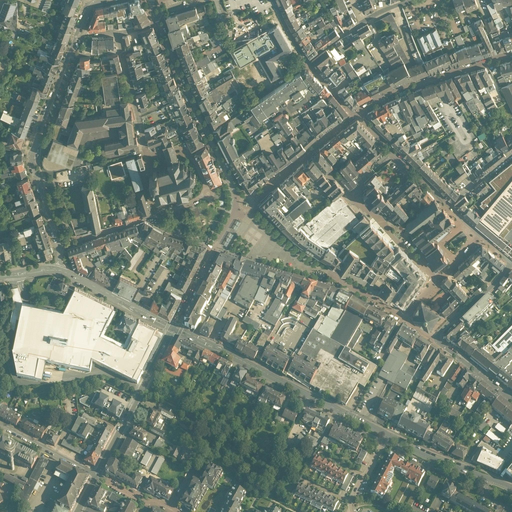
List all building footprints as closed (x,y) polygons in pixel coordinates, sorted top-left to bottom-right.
[(45,0),(42,10),(47,12),(51,0),(45,0)] [(78,4),(66,0),(62,0),(61,2),(62,3),(61,6),(61,8),(64,9),(74,13),(76,8),(78,4)] [(139,0),(133,0),(128,1),(130,7),(131,12),(129,12),(129,15),(129,16),(133,15),(134,15),(133,11),(144,10),(139,0)] [(276,0),(281,9),(281,8),(289,5),(288,5),(286,0),(276,0)] [(347,7),(343,0),(335,0),(337,4),(340,10),(347,7)] [(368,0),(366,1),(367,2),(363,4),(363,3),(362,3),(364,9),(366,13),(370,11),(370,12),(374,10),(373,9),(374,9),(372,5),(373,5),(370,0),(368,0)] [(453,0),(457,10),(460,8),(461,9),(466,7),(462,0),(453,0)] [(462,0),(466,7),(467,10),(478,6),(479,8),(475,0),(462,0)] [(500,0),(492,0),(497,8),(498,7),(499,9),(504,6),(500,0)] [(511,0),(500,0),(504,6),(508,13),(511,12),(511,11),(511,0)] [(128,1),(118,4),(119,10),(116,10),(117,14),(117,15),(120,14),(123,13),(126,13),(125,9),(129,8),(128,7),(130,7),(128,1)] [(498,16),(491,1),(487,4),(492,15),(494,18),(498,16)] [(3,18),(0,16),(0,23),(16,30),(17,23),(17,16),(17,2),(11,2),(11,15),(11,18),(10,21),(3,18)] [(118,4),(111,5),(113,15),(114,15),(117,14),(116,10),(119,10),(118,4)] [(204,4),(196,7),(199,16),(200,19),(202,18),(203,18),(202,15),(206,13),(204,4)] [(289,5),(281,8),(281,9),(282,12),(291,8),(292,8),(291,4),(288,5),(289,5)] [(111,5),(103,7),(104,15),(108,14),(109,18),(113,17),(113,15),(111,5)] [(342,22),(338,13),(334,5),(331,8),(334,13),(335,13),(336,15),(335,15),(337,20),(339,24),(342,22)] [(103,7),(96,9),(93,15),(96,16),(97,14),(101,16),(104,15),(103,7)] [(196,7),(167,16),(171,29),(178,26),(180,25),(179,22),(199,16),(196,7)] [(282,12),(284,17),(293,13),(291,8),(282,12)] [(74,13),(64,9),(63,13),(65,14),(64,17),(61,16),(60,18),(63,19),(74,23),(76,18),(78,14),(74,13)] [(144,10),(133,11),(134,15),(133,15),(135,27),(150,22),(144,10)] [(11,15),(5,12),(3,18),(10,21),(11,18),(11,15)] [(293,13),(284,17),(287,22),(296,18),(293,13)] [(392,13),(374,23),(377,28),(389,22),(393,29),(395,28),(396,30),(399,28),(392,13)] [(494,18),(492,15),(492,16),(491,15),(487,17),(487,18),(486,18),(484,18),(484,19),(489,33),(493,41),(502,37),(500,32),(498,27),(494,18)] [(319,28),(322,26),(326,24),(324,21),(321,16),(309,23),(311,26),(318,22),(320,27),(318,28),(319,28)] [(351,16),(345,21),(349,28),(355,23),(352,19),(351,16)] [(498,16),(494,18),(498,27),(503,24),(498,16)] [(296,18),(287,22),(292,31),(300,27),(297,20),(296,18)] [(74,23),(63,19),(61,24),(56,21),(56,22),(51,20),(50,23),(56,26),(71,32),(74,23)] [(474,22),(467,25),(467,24),(463,26),(465,31),(469,30),(472,36),(475,34),(479,33),(481,36),(485,45),(489,54),(495,53),(497,52),(496,48),(493,49),(492,46),(486,34),(487,34),(485,30),(484,30),(482,25),(484,24),(481,19),(474,22)] [(94,22),(91,22),(88,29),(89,31),(99,30),(98,22),(94,22)] [(180,25),(178,26),(171,29),(168,29),(173,44),(176,43),(191,37),(187,26),(186,23),(180,25)] [(367,24),(357,30),(358,32),(361,37),(367,34),(366,33),(371,30),(368,26),(367,24)] [(71,32),(56,26),(55,29),(56,32),(59,33),(57,37),(58,38),(67,41),(71,32)] [(273,28),(268,31),(272,37),(276,45),(265,52),(265,51),(265,52),(259,55),(258,55),(259,55),(272,78),(281,73),(273,59),(290,49),(291,48),(277,26),(273,28)] [(300,27),(292,31),(294,34),(304,29),(302,26),(300,27)] [(304,29),(294,34),(297,40),(307,34),(306,32),(309,30),(309,29),(312,28),(311,26),(308,28),(306,28),(304,29)] [(153,27),(141,31),(146,42),(157,38),(158,38),(153,27)] [(335,29),(327,35),(328,36),(332,41),(339,36),(335,29)] [(419,36),(417,37),(427,60),(424,61),(429,72),(437,69),(436,68),(445,65),(446,66),(445,66),(446,66),(449,65),(452,63),(447,51),(446,50),(449,48),(448,46),(453,44),(451,39),(447,41),(447,40),(446,40),(443,40),(443,42),(442,43),(436,29),(419,36)] [(241,66),(259,55),(258,55),(259,55),(265,52),(265,51),(265,52),(276,45),(272,37),(268,31),(267,30),(241,45),(232,50),(241,66)] [(508,30),(500,32),(502,37),(507,49),(511,47),(511,39),(511,40),(510,36),(509,33),(508,30)] [(206,31),(202,33),(203,33),(199,34),(201,38),(203,42),(210,38),(209,38),(206,31)] [(358,32),(352,35),(351,33),(349,35),(350,37),(353,40),(355,43),(357,47),(358,47),(357,46),(364,42),(361,37),(358,32)] [(220,33),(209,38),(210,38),(213,46),(224,41),(220,33)] [(394,33),(382,39),(386,46),(392,43),(392,44),(398,41),(397,40),(398,39),(397,37),(396,37),(394,33)] [(307,34),(297,40),(301,46),(309,40),(307,36),(308,36),(307,34)] [(315,34),(311,37),(312,37),(309,40),(312,45),(315,43),(319,39),(316,34),(315,34)] [(327,34),(322,38),(319,39),(315,43),(317,46),(320,44),(321,45),(321,46),(321,47),(324,47),(327,45),(325,44),(327,42),(330,43),(332,41),(328,36),(327,35),(327,34)] [(460,48),(456,50),(455,50),(455,51),(460,62),(471,59),(466,47),(463,40),(460,34),(455,37),(460,48)] [(407,38),(406,38),(412,52),(417,50),(412,36),(407,38)] [(105,37),(98,38),(98,47),(101,47),(104,47),(105,48),(104,48),(104,53),(103,53),(103,56),(107,56),(106,47),(105,37)] [(114,37),(105,37),(106,47),(114,46),(115,46),(115,42),(114,42),(114,37)] [(191,37),(176,43),(179,53),(190,49),(190,48),(193,47),(192,43),(189,45),(188,43),(194,41),(193,37),(191,37)] [(353,40),(350,37),(348,38),(351,41),(344,46),(346,49),(355,43),(353,40)] [(502,37),(493,41),(496,48),(497,52),(507,49),(502,37)] [(67,41),(58,38),(57,42),(55,42),(54,45),(64,49),(67,41)] [(392,43),(386,46),(382,39),(382,38),(378,40),(380,44),(379,44),(382,49),(384,51),(393,46),(392,44),(392,43)] [(309,40),(301,46),(304,51),(312,45),(309,40)] [(411,65),(398,41),(392,44),(393,46),(398,56),(399,55),(406,67),(411,65)] [(482,41),(478,43),(480,47),(483,56),(489,54),(485,45),(484,45),(482,41)] [(144,42),(134,45),(135,49),(132,50),(133,52),(133,51),(141,50),(141,49),(143,49),(142,47),(145,46),(144,42)] [(145,46),(147,50),(161,47),(159,42),(145,46)] [(54,45),(48,43),(46,46),(50,48),(48,52),(52,53),(61,57),(64,49),(54,45)] [(304,51),(310,58),(317,53),(318,52),(316,50),(321,47),(321,46),(321,45),(320,44),(317,46),(315,48),(312,45),(304,51)] [(453,44),(448,46),(449,48),(446,50),(447,51),(452,63),(453,65),(453,64),(459,62),(460,62),(455,51),(455,50),(456,50),(453,44)] [(466,47),(471,59),(476,58),(483,56),(480,47),(479,47),(478,44),(466,47)] [(398,56),(393,46),(384,51),(394,68),(389,71),(397,83),(398,83),(404,79),(405,81),(412,77),(408,70),(407,68),(406,67),(399,55),(398,56)] [(190,49),(179,53),(183,64),(194,59),(196,58),(194,54),(196,53),(195,50),(191,51),(190,49)] [(321,53),(311,61),(318,69),(320,71),(325,67),(323,65),(328,61),(331,64),(336,60),(332,54),(331,55),(327,49),(321,53)] [(133,52),(126,54),(128,60),(134,58),(135,58),(134,55),(141,53),(142,53),(141,53),(141,50),(133,51),(133,52)] [(157,52),(148,54),(147,54),(146,51),(142,53),(144,58),(149,56),(150,59),(153,58),(153,60),(159,58),(165,56),(162,50),(157,52)] [(423,61),(417,50),(412,52),(412,53),(417,62),(417,61),(418,64),(421,63),(424,68),(426,73),(429,72),(424,61),(423,61)] [(61,57),(52,53),(51,56),(46,54),(44,54),(41,53),(40,55),(46,58),(59,62),(61,57)] [(113,55),(107,55),(110,63),(111,63),(120,62),(118,54),(113,55)] [(207,55),(195,62),(198,68),(202,66),(210,61),(207,55)] [(90,56),(80,57),(80,62),(79,62),(78,63),(77,65),(89,64),(89,65),(102,64),(101,60),(90,61),(90,56)] [(159,58),(153,60),(152,60),(155,69),(156,69),(169,65),(165,56),(159,58)] [(59,62),(46,58),(45,61),(42,60),(41,61),(40,63),(40,64),(42,64),(43,65),(42,67),(46,69),(46,68),(55,72),(59,62)] [(183,64),(184,65),(187,73),(198,68),(195,62),(194,60),(194,59),(183,64)] [(214,59),(210,61),(215,69),(219,66),(216,62),(214,59)] [(354,69),(348,60),(346,62),(343,64),(349,72),(353,69),(354,69)] [(210,61),(202,66),(198,68),(199,71),(203,69),(208,66),(211,71),(215,69),(210,61)] [(511,66),(510,61),(498,64),(504,76),(507,84),(511,81),(511,66)] [(120,62),(111,63),(112,66),(111,67),(112,71),(122,70),(120,62)] [(135,64),(129,66),(132,77),(141,75),(143,73),(141,63),(137,64),(135,64)] [(414,65),(407,68),(408,70),(412,77),(413,78),(420,75),(426,73),(424,68),(421,63),(418,64),(414,65)] [(77,65),(77,68),(76,68),(76,69),(76,70),(75,70),(75,71),(74,72),(74,73),(83,72),(83,73),(90,72),(89,69),(90,68),(90,67),(89,67),(89,65),(89,64),(77,65)] [(169,65),(156,69),(155,69),(149,71),(151,76),(153,75),(170,69),(169,65)] [(325,67),(320,71),(324,76),(332,71),(333,70),(337,68),(335,65),(330,68),(327,65),(325,67)] [(198,68),(187,73),(190,82),(205,74),(206,74),(211,71),(208,66),(203,69),(199,71),(198,68)] [(55,72),(46,68),(46,69),(44,72),(43,71),(44,70),(35,67),(33,70),(53,77),(55,72)] [(337,68),(333,70),(332,71),(324,76),(332,85),(345,75),(339,67),(337,68)] [(380,72),(373,75),(370,70),(371,70),(369,67),(366,69),(358,74),(359,76),(364,83),(373,96),(393,85),(389,80),(385,74),(383,71),(381,73),(380,72)] [(397,83),(389,71),(388,68),(383,71),(385,74),(389,80),(393,85),(397,83)] [(490,76),(485,68),(477,71),(485,85),(486,89),(491,86),(490,84),(491,83),(491,82),(492,82),(490,76)] [(145,78),(140,80),(133,81),(134,85),(140,84),(141,84),(141,86),(143,86),(143,87),(145,86),(146,86),(150,84),(150,83),(150,82),(152,82),(153,83),(158,81),(173,75),(170,69),(153,75),(153,76),(150,77),(150,76),(145,78)] [(204,83),(193,89),(196,95),(206,89),(207,89),(211,87),(211,88),(216,86),(218,88),(230,81),(230,80),(230,81),(232,79),(232,80),(235,78),(230,69),(226,72),(227,75),(210,85),(208,83),(204,85),(204,83)] [(349,72),(348,73),(353,80),(358,77),(353,69),(349,72)] [(53,77),(33,70),(32,74),(41,77),(41,76),(43,76),(41,80),(50,83),(53,77)] [(314,77),(308,70),(304,70),(300,72),(296,75),(295,74),(293,76),(293,77),(289,80),(289,79),(288,79),(286,81),(285,82),(286,82),(251,106),(251,107),(242,113),(246,121),(250,118),(255,126),(262,122),(260,119),(263,117),(262,116),(267,113),(271,111),(272,112),(275,110),(274,109),(278,106),(277,105),(281,102),(283,104),(284,104),(287,102),(287,101),(286,99),(293,94),(296,99),(304,93),(304,92),(306,90),(304,87),(308,84),(306,83),(307,82),(316,92),(320,89),(323,86),(314,77)] [(149,71),(145,73),(143,73),(141,75),(132,77),(133,81),(140,80),(145,78),(150,76),(151,76),(149,71)] [(484,85),(477,71),(471,72),(473,77),(474,79),(478,88),(484,85)] [(83,72),(74,73),(73,75),(72,78),(71,82),(80,86),(84,75),(82,75),(83,73),(83,72)] [(470,78),(468,73),(461,75),(467,87),(469,90),(470,89),(471,90),(472,90),(473,90),(475,92),(477,91),(471,80),(470,78)] [(117,74),(102,76),(102,79),(97,80),(102,115),(107,115),(106,109),(121,107),(121,101),(117,74)] [(205,74),(190,82),(193,89),(204,83),(203,82),(207,80),(205,74)] [(173,75),(158,81),(162,91),(164,90),(177,84),(173,75)] [(467,87),(461,75),(454,77),(461,89),(467,87)] [(353,80),(349,83),(350,85),(350,84),(352,87),(352,88),(360,83),(361,85),(364,83),(359,76),(358,77),(353,80)] [(504,76),(498,79),(501,87),(507,84),(504,76)] [(41,80),(35,77),(34,81),(40,83),(39,86),(47,90),(50,83),(41,80)] [(458,90),(452,78),(445,80),(453,96),(455,99),(455,98),(461,95),(458,90)] [(445,80),(442,81),(440,81),(439,81),(439,82),(436,83),(434,84),(438,94),(441,93),(444,92),(447,98),(447,99),(453,96),(445,80)] [(218,88),(217,89),(222,97),(231,92),(233,96),(238,93),(230,81),(218,88)] [(511,81),(507,84),(501,87),(511,110),(511,81)] [(80,86),(71,82),(69,85),(69,86),(68,86),(68,87),(68,88),(67,92),(76,95),(80,86)] [(373,96),(364,83),(361,85),(361,86),(362,89),(354,94),(355,96),(359,103),(373,96)] [(177,84),(164,90),(167,95),(179,90),(179,89),(177,84)] [(434,84),(421,89),(426,99),(438,94),(434,84)] [(484,85),(478,88),(481,95),(485,93),(488,91),(485,85),(484,85)] [(47,90),(39,86),(38,86),(37,88),(33,87),(31,87),(31,89),(32,89),(29,95),(39,99),(40,95),(42,96),(42,94),(44,95),(45,95),(46,94),(47,90)] [(330,92),(324,86),(323,86),(320,89),(325,96),(326,96),(325,96),(330,92)] [(344,87),(338,92),(341,95),(346,92),(347,91),(345,88),(344,87)] [(467,87),(461,89),(463,93),(464,92),(468,99),(465,100),(469,106),(473,113),(480,109),(476,102),(473,96),(472,97),(469,91),(469,90),(467,87)] [(206,89),(196,95),(198,100),(207,95),(209,94),(206,89)] [(231,92),(222,97),(217,89),(213,91),(210,93),(216,102),(218,101),(221,99),(221,100),(223,102),(226,100),(227,100),(227,99),(233,96),(231,92)] [(426,99),(421,89),(413,92),(415,97),(418,96),(421,101),(423,106),(424,106),(432,118),(436,116),(434,112),(430,105),(429,104),(426,99)] [(475,92),(473,90),(472,90),(471,90),(470,89),(469,90),(469,91),(472,97),(473,96),(476,102),(479,100),(475,92)] [(179,90),(167,95),(163,97),(165,102),(176,97),(181,95),(179,90)] [(233,96),(227,100),(229,102),(244,93),(242,90),(238,93),(233,96)] [(76,95),(67,92),(66,95),(64,100),(63,103),(73,103),(76,95)] [(145,92),(136,95),(139,106),(145,104),(148,102),(147,97),(145,92)] [(426,114),(423,108),(422,108),(420,105),(415,97),(413,92),(406,94),(408,99),(409,98),(414,108),(417,113),(418,112),(419,113),(415,115),(417,118),(420,125),(424,123),(423,121),(428,118),(426,114)] [(39,99),(29,95),(27,99),(26,98),(26,97),(25,97),(19,93),(17,96),(23,100),(26,102),(36,106),(39,99)] [(207,95),(198,100),(203,109),(207,107),(208,106),(215,102),(216,102),(210,93),(209,94),(207,95)] [(350,94),(344,99),(351,107),(359,103),(355,96),(354,97),(350,94)] [(411,107),(407,99),(408,99),(406,94),(400,97),(406,109),(408,114),(411,119),(413,124),(416,123),(414,120),(413,116),(411,113),(413,112),(411,107)] [(441,100),(438,94),(426,99),(429,104),(430,105),(441,100)] [(181,95),(176,97),(177,99),(177,100),(174,102),(175,106),(185,101),(183,97),(183,98),(182,96),(181,95)] [(335,106),(339,103),(332,95),(328,98),(331,101),(335,106)] [(453,96),(447,99),(449,105),(457,102),(455,98),(455,99),(453,96)] [(491,96),(484,101),(491,114),(494,112),(492,109),(497,107),(491,96)] [(400,97),(395,99),(400,108),(401,111),(403,111),(404,112),(405,115),(404,115),(407,121),(409,120),(410,121),(409,120),(411,119),(408,114),(406,109),(400,97)] [(400,108),(395,99),(388,102),(393,111),(397,109),(400,108)] [(479,100),(476,102),(480,109),(484,107),(480,99),(479,100)] [(121,107),(106,109),(107,115),(109,124),(112,124),(113,123),(116,123),(118,122),(118,123),(120,122),(121,122),(122,123),(122,128),(120,128),(121,135),(123,134),(124,139),(123,140),(121,140),(123,150),(124,149),(123,147),(138,144),(136,137),(135,137),(133,120),(132,111),(130,112),(128,100),(121,101),(121,107)] [(465,100),(458,104),(462,110),(469,106),(465,100)] [(174,106),(178,115),(188,110),(185,101),(175,106),(174,106)] [(36,106),(26,102),(24,108),(13,104),(9,113),(3,111),(1,117),(11,121),(8,128),(11,129),(10,129),(26,135),(25,135),(33,114),(35,110),(36,106)] [(174,106),(172,102),(166,105),(167,106),(168,109),(172,118),(173,117),(178,115),(174,106)] [(208,106),(207,107),(203,109),(205,114),(215,107),(217,106),(215,102),(208,106)] [(324,108),(322,109),(321,107),(320,105),(318,102),(312,106),(319,116),(316,118),(317,118),(318,119),(326,130),(335,123),(324,108)] [(331,109),(327,105),(328,104),(325,102),(320,105),(321,107),(322,109),(324,108),(335,123),(339,120),(333,112),(331,109)] [(335,106),(331,102),(328,104),(327,105),(331,109),(333,112),(339,120),(342,118),(339,113),(340,113),(335,106)] [(388,102),(387,102),(383,105),(388,114),(390,117),(390,116),(393,122),(392,122),(393,124),(398,121),(397,119),(396,117),(394,114),(393,111),(388,102)] [(73,103),(63,103),(60,109),(59,114),(64,115),(69,114),(72,108),(74,103),(73,103)] [(226,107),(222,103),(220,104),(217,106),(215,107),(218,113),(223,110),(226,107)] [(339,103),(335,106),(340,113),(339,113),(342,118),(348,114),(339,103)] [(388,114),(383,105),(380,107),(380,106),(379,107),(377,108),(376,108),(376,109),(373,110),(380,120),(381,120),(386,117),(387,118),(390,117),(388,114)] [(215,107),(205,114),(208,120),(218,113),(215,107)] [(310,108),(306,110),(308,113),(314,122),(318,119),(317,118),(316,118),(310,108)] [(397,109),(393,111),(394,114),(396,117),(397,119),(401,117),(397,109)] [(188,110),(178,115),(182,125),(193,120),(188,110)] [(218,113),(208,120),(212,127),(217,124),(226,119),(223,114),(225,114),(223,110),(218,113)] [(380,120),(373,110),(368,113),(368,115),(374,121),(375,120),(383,128),(385,126),(383,124),(382,124),(379,120),(380,120)] [(241,113),(222,125),(213,130),(217,138),(231,130),(240,124),(246,121),(242,113),(241,113)] [(282,113),(274,119),(284,134),(286,132),(290,129),(293,128),(288,122),(286,118),(288,115),(286,113),(284,115),(282,113)] [(318,119),(314,122),(308,113),(303,116),(318,136),(326,130),(318,119)] [(69,114),(64,115),(59,114),(56,121),(56,122),(66,125),(66,124),(69,115),(69,114)] [(102,115),(76,119),(73,127),(70,135),(69,138),(68,140),(68,141),(76,144),(78,144),(83,128),(109,125),(109,124),(107,115),(102,115)] [(182,125),(178,115),(173,117),(175,121),(166,126),(169,132),(174,130),(175,129),(180,126),(182,125)] [(298,115),(288,122),(293,128),(295,126),(295,127),(299,124),(303,121),(298,115)] [(432,118),(429,120),(430,121),(432,124),(439,120),(436,116),(432,118)] [(420,125),(417,118),(414,120),(416,123),(413,124),(414,125),(417,132),(422,129),(420,125)] [(354,121),(349,125),(357,133),(362,140),(363,140),(362,142),(364,144),(366,143),(368,145),(372,141),(375,138),(370,133),(365,128),(357,119),(354,121)] [(182,125),(180,126),(175,129),(177,134),(181,132),(195,125),(193,120),(182,125)] [(383,128),(375,120),(374,121),(372,124),(374,126),(379,131),(387,139),(388,140),(393,136),(389,132),(390,131),(386,127),(385,126),(383,128)] [(393,124),(395,127),(397,130),(401,127),(398,121),(393,124)] [(66,125),(56,122),(51,137),(54,137),(58,139),(61,132),(70,135),(73,127),(66,125)] [(388,126),(386,127),(390,131),(395,127),(393,124),(392,122),(390,124),(388,126)] [(408,123),(402,127),(403,130),(404,133),(410,129),(411,128),(410,127),(408,123)] [(195,125),(181,132),(185,140),(187,139),(199,133),(195,125)] [(300,129),(310,143),(315,139),(306,125),(300,129)] [(349,125),(343,130),(349,137),(351,139),(353,136),(359,143),(362,140),(357,133),(349,125)] [(154,126),(145,130),(146,135),(153,132),(156,131),(156,130),(154,126)] [(158,129),(156,130),(156,131),(153,132),(156,138),(157,137),(165,134),(169,132),(166,126),(165,126),(161,128),(158,129)] [(310,143),(300,129),(299,130),(298,130),(295,127),(295,126),(293,128),(297,134),(296,135),(299,139),(305,148),(310,143)] [(267,128),(260,133),(259,133),(261,137),(269,132),(267,128)] [(26,135),(10,129),(9,134),(10,134),(7,142),(16,145),(17,145),(21,146),(23,142),(24,142),(25,140),(25,139),(24,139),(26,135)] [(231,130),(217,138),(228,160),(237,154),(228,135),(232,132),(231,130)] [(343,130),(337,135),(341,140),(343,142),(345,140),(349,137),(343,130)] [(276,133),(271,136),(275,141),(278,148),(283,145),(282,144),(283,143),(283,142),(279,137),(282,135),(279,131),(276,133)] [(185,140),(181,132),(177,134),(172,137),(173,139),(176,144),(185,140)] [(261,137),(257,140),(258,142),(258,141),(260,145),(261,149),(263,151),(268,159),(269,161),(270,162),(272,160),(268,154),(272,151),(268,145),(275,141),(271,136),(269,133),(269,132),(261,137)] [(199,133),(187,139),(192,149),(204,143),(199,133)] [(165,134),(157,137),(156,138),(148,141),(149,147),(161,142),(167,139),(165,134)] [(395,139),(390,142),(394,145),(405,138),(403,134),(400,135),(395,139)] [(299,139),(298,140),(295,136),(294,135),(291,137),(291,138),(293,141),(297,147),(301,152),(305,148),(299,139)] [(341,140),(337,135),(330,140),(340,151),(344,148),(339,142),(341,140)] [(507,143),(502,135),(500,137),(507,149),(509,148),(506,143),(507,143)] [(58,139),(54,137),(47,155),(65,162),(66,162),(72,164),(75,155),(72,154),(76,144),(68,141),(67,142),(58,139)] [(507,149),(500,137),(496,139),(498,143),(503,151),(507,149)] [(405,138),(394,145),(396,148),(407,141),(405,138)] [(176,144),(173,139),(162,145),(164,150),(164,151),(174,147),(174,146),(173,145),(176,144)] [(295,149),(288,139),(283,142),(283,143),(282,144),(283,145),(292,159),(301,152),(297,147),(295,149)] [(330,140),(324,145),(335,156),(340,151),(330,140)] [(436,140),(417,151),(419,155),(433,147),(438,144),(436,140)] [(275,141),(268,145),(272,151),(273,152),(276,150),(281,158),(283,157),(278,149),(278,148),(275,141)] [(382,152),(372,141),(368,145),(366,147),(369,150),(365,153),(372,161),(373,160),(376,157),(376,158),(376,157),(378,156),(382,153),(382,152)] [(407,141),(396,148),(400,152),(411,145),(410,145),(408,141),(407,141),(408,141),(407,141)] [(411,145),(400,152),(406,157),(412,154),(411,152),(413,151),(421,147),(417,141),(414,143),(410,145),(411,145)] [(438,144),(433,147),(434,149),(437,153),(445,147),(441,141),(438,144)] [(503,151),(498,143),(494,145),(499,152),(496,155),(499,161),(505,156),(506,155),(503,151)] [(195,151),(198,157),(208,152),(205,145),(202,147),(195,151)] [(252,145),(238,154),(241,158),(244,156),(255,149),(252,145)] [(292,159),(283,145),(278,148),(278,149),(283,157),(283,158),(284,158),(287,163),(292,159)] [(324,145),(319,149),(321,151),(325,156),(324,156),(331,163),(337,158),(335,156),(324,145)] [(169,199),(168,198),(172,196),(173,198),(174,198),(173,196),(177,195),(178,199),(178,200),(179,199),(183,198),(188,196),(189,197),(190,196),(189,195),(188,192),(190,191),(191,192),(192,191),(191,191),(192,188),(193,188),(193,187),(192,187),(191,185),(193,184),(192,183),(191,184),(190,182),(193,181),(194,183),(195,182),(194,181),(195,178),(197,178),(197,177),(195,177),(194,174),(196,173),(195,172),(194,173),(191,172),(191,170),(190,170),(190,172),(188,173),(187,171),(188,171),(188,170),(187,170),(186,168),(188,167),(187,166),(186,167),(184,165),(184,164),(183,163),(183,165),(180,166),(179,162),(180,161),(179,160),(179,161),(178,161),(174,147),(164,151),(168,163),(168,164),(168,163),(167,164),(168,165),(169,168),(166,169),(165,168),(164,169),(164,170),(161,171),(160,170),(159,170),(160,171),(157,172),(156,171),(153,172),(154,175),(149,176),(152,184),(157,201),(158,202),(159,202),(158,200),(162,199),(163,201),(164,200),(163,199),(164,199),(167,198),(168,199),(169,199)] [(433,147),(419,155),(419,156),(421,158),(434,149),(433,147)] [(263,151),(261,149),(259,148),(255,150),(258,154),(259,154),(261,158),(263,161),(266,159),(267,160),(268,159),(263,151)] [(281,158),(276,150),(273,152),(277,159),(282,166),(287,163),(284,158),(283,158),(283,157),(281,158)] [(18,151),(10,152),(11,163),(13,162),(23,161),(22,156),(23,156),(24,154),(23,152),(22,152),(18,152),(18,151)] [(273,152),(272,151),(268,154),(272,160),(270,162),(276,171),(282,166),(277,159),(273,152)] [(320,151),(313,157),(322,168),(325,171),(332,165),(331,163),(324,156),(320,151)] [(417,151),(412,154),(406,157),(410,161),(419,156),(419,155),(417,151)] [(469,151),(465,156),(473,161),(476,157),(469,151)] [(222,181),(208,152),(198,157),(211,186),(222,181)] [(372,161),(365,153),(354,163),(359,169),(361,171),(367,165),(372,161)] [(496,155),(493,157),(491,153),(490,153),(488,155),(491,159),(494,165),(499,161),(496,155)] [(65,162),(47,155),(45,154),(44,159),(43,161),(43,163),(44,164),(45,166),(46,167),(48,168),(50,169),(52,168),(60,167),(64,167),(66,162),(65,162)] [(237,154),(228,160),(233,168),(242,161),(244,160),(245,159),(245,158),(245,157),(244,156),(241,158),(238,154),(237,154)] [(127,162),(128,166),(128,167),(135,190),(143,187),(144,187),(136,164),(139,163),(141,168),(145,167),(141,155),(137,157),(138,159),(138,158),(138,159),(135,160),(135,159),(134,157),(126,159),(127,162)] [(491,159),(488,155),(485,157),(488,161),(486,163),(487,166),(489,169),(494,165),(491,159)] [(419,156),(410,161),(416,167),(423,162),(421,158),(419,156)] [(311,159),(309,161),(308,160),(303,164),(311,173),(319,182),(325,177),(319,170),(321,169),(322,168),(313,157),(311,159)] [(487,166),(486,163),(483,159),(481,157),(478,159),(480,161),(483,165),(481,167),(485,173),(489,169),(487,166)] [(354,163),(350,159),(340,168),(344,173),(349,178),(352,176),(359,169),(354,163)] [(243,161),(233,168),(235,171),(247,163),(244,160),(242,161),(243,161)] [(265,166),(263,167),(259,160),(258,161),(254,164),(258,170),(252,174),(254,178),(258,184),(269,176),(265,169),(266,169),(266,168),(265,166)] [(23,161),(13,162),(14,165),(12,165),(4,168),(5,171),(25,166),(23,161)] [(123,168),(128,166),(127,162),(122,164),(121,161),(109,165),(109,168),(107,169),(109,176),(112,175),(113,178),(125,174),(123,168)] [(270,162),(269,161),(266,163),(268,166),(266,168),(266,169),(265,169),(269,176),(276,171),(270,162)] [(511,161),(489,181),(495,189),(481,201),(482,202),(479,204),(486,210),(479,218),(487,224),(503,237),(510,229),(506,226),(511,218),(511,161)] [(423,162),(416,167),(427,178),(433,171),(423,162)] [(247,163),(235,171),(238,175),(250,167),(247,163)] [(481,167),(478,163),(473,167),(476,171),(480,177),(485,173),(481,167)] [(303,164),(293,172),(302,182),(307,178),(308,179),(309,178),(308,176),(311,173),(303,164)] [(250,167),(238,175),(241,182),(245,179),(248,177),(252,174),(258,170),(257,168),(255,169),(253,165),(252,165),(250,167)] [(395,181),(399,176),(386,165),(379,172),(386,178),(388,175),(395,181)] [(5,171),(1,172),(2,176),(14,173),(15,177),(18,176),(27,173),(25,166),(5,171)] [(472,173),(468,167),(466,168),(465,167),(464,168),(465,170),(468,174),(469,175),(472,173)] [(465,170),(457,177),(454,179),(457,183),(468,174),(465,170)] [(440,178),(433,171),(427,178),(434,184),(440,178)] [(480,177),(476,171),(470,176),(474,181),(480,177)] [(302,182),(293,172),(290,175),(299,185),(302,182)] [(319,182),(311,173),(308,176),(309,178),(310,179),(309,180),(311,182),(310,183),(314,187),(319,182)] [(349,189),(357,182),(353,177),(352,176),(349,178),(344,173),(342,175),(339,178),(349,189)] [(375,174),(366,182),(370,187),(368,189),(366,190),(368,192),(365,194),(368,197),(366,199),(370,203),(371,202),(375,207),(379,203),(386,211),(387,210),(388,209),(400,222),(403,219),(408,214),(396,201),(408,191),(408,190),(403,185),(401,183),(394,189),(385,198),(381,193),(381,194),(379,193),(376,189),(378,187),(377,186),(380,183),(382,181),(375,174)] [(454,174),(451,176),(448,179),(450,182),(454,179),(457,177),(454,174)] [(299,185),(290,175),(285,179),(292,187),(294,190),(295,190),(297,192),(297,191),(298,192),(299,193),(300,192),(301,192),(303,190),(299,186),(299,185)] [(28,177),(17,181),(19,186),(16,187),(17,192),(20,191),(32,187),(30,182),(28,177)] [(245,179),(251,189),(258,184),(254,178),(251,180),(248,177),(245,179)] [(322,186),(328,180),(325,177),(319,182),(322,186)] [(410,177),(405,182),(405,183),(403,185),(408,190),(408,191),(411,194),(419,187),(416,183),(413,179),(412,179),(410,177)] [(444,182),(440,178),(434,184),(440,190),(447,183),(445,181),(444,182)] [(251,189),(245,179),(241,182),(247,191),(251,189)] [(292,187),(285,180),(280,184),(289,195),(293,198),(298,194),(297,192),(295,190),(294,190),(292,187)] [(322,186),(326,189),(332,184),(328,180),(322,186)] [(488,186),(483,180),(479,184),(486,192),(488,191),(486,188),(488,186)] [(332,184),(326,189),(330,195),(340,186),(335,181),(332,184)] [(305,186),(302,182),(299,185),(299,186),(303,190),(306,193),(309,190),(305,186)] [(384,187),(380,183),(377,186),(378,187),(381,191),(379,193),(381,194),(381,193),(385,198),(394,189),(391,186),(390,187),(389,186),(388,187),(384,187)] [(447,183),(440,190),(444,194),(451,187),(453,189),(455,187),(452,183),(450,185),(447,183)] [(92,184),(82,187),(84,195),(82,196),(83,199),(84,199),(86,207),(96,205),(92,184)] [(479,184),(474,188),(478,194),(482,191),(484,194),(486,192),(479,184)] [(287,197),(278,186),(272,192),(280,199),(280,200),(283,202),(287,197)] [(340,186),(330,195),(327,197),(331,202),(340,195),(344,191),(340,186)] [(32,187),(20,191),(21,193),(23,193),(25,198),(23,198),(15,200),(16,204),(25,201),(35,197),(32,187)] [(411,194),(410,194),(416,200),(420,197),(419,197),(424,193),(419,187),(411,194)] [(451,187),(444,194),(451,201),(459,194),(453,189),(451,187)] [(152,213),(144,189),(136,192),(141,207),(139,208),(139,210),(141,217),(152,213)] [(427,191),(424,193),(420,197),(426,204),(433,197),(427,191)] [(264,199),(274,210),(278,207),(279,206),(276,204),(277,203),(278,203),(278,202),(280,200),(280,199),(272,192),(264,199)] [(304,196),(301,194),(296,197),(298,198),(301,202),(306,198),(304,196)] [(324,207),(302,226),(308,233),(307,234),(308,235),(307,235),(299,243),(319,257),(327,248),(328,247),(329,246),(330,244),(338,237),(352,225),(353,225),(359,219),(346,204),(347,204),(347,203),(340,195),(331,202),(324,207)] [(464,196),(454,204),(463,213),(470,207),(469,207),(468,208),(464,204),(468,201),(464,196)] [(35,197),(25,201),(27,205),(26,205),(24,204),(16,207),(17,210),(37,203),(37,202),(35,198),(35,197)] [(298,204),(301,202),(298,198),(292,202),(287,197),(283,202),(280,200),(278,202),(278,203),(277,203),(276,204),(279,206),(278,207),(281,210),(286,215),(289,212),(296,206),(298,204)] [(301,202),(298,204),(296,206),(289,212),(286,215),(281,210),(278,207),(274,210),(270,214),(282,227),(299,212),(308,205),(310,203),(306,198),(301,202)] [(274,210),(264,199),(259,204),(270,214),(274,210)] [(430,202),(426,205),(425,205),(425,206),(421,209),(420,209),(417,212),(418,214),(413,217),(418,223),(423,220),(423,221),(433,214),(437,211),(438,211),(437,210),(440,208),(441,207),(434,199),(431,201),(430,201),(430,202)] [(17,210),(15,211),(15,214),(18,213),(18,214),(19,214),(27,211),(27,210),(28,209),(30,213),(39,210),(39,209),(38,205),(37,203),(17,210)] [(132,207),(130,203),(125,205),(126,209),(129,221),(135,219),(132,207)] [(96,205),(86,207),(85,208),(85,210),(87,210),(88,210),(93,231),(101,229),(96,205)] [(139,210),(136,211),(135,206),(132,207),(135,219),(141,217),(139,210)] [(475,212),(470,207),(463,213),(474,223),(480,217),(477,214),(478,213),(476,211),(475,212)] [(437,211),(433,214),(434,216),(428,220),(432,224),(424,230),(431,240),(436,236),(439,239),(439,238),(441,236),(441,237),(443,234),(445,233),(447,232),(445,229),(454,222),(443,209),(442,210),(440,208),(437,210),(438,211),(437,211)] [(126,209),(121,211),(124,223),(129,221),(126,209)] [(121,211),(117,211),(119,217),(116,217),(116,215),(115,216),(117,225),(124,223),(121,211)] [(299,212),(290,220),(295,224),(296,223),(296,224),(303,217),(299,212)] [(33,217),(33,218),(35,225),(44,222),(41,214),(33,217)] [(358,230),(359,230),(369,221),(363,215),(359,219),(353,225),(358,230)] [(413,217),(406,223),(411,229),(418,223),(413,217)] [(507,242),(479,218),(474,224),(503,248),(507,242)] [(295,224),(290,220),(282,227),(291,236),(294,232),(293,230),(297,227),(295,224)] [(386,255),(392,250),(393,249),(371,224),(371,223),(370,221),(369,221),(359,230),(361,232),(380,251),(386,255)] [(35,225),(24,229),(25,233),(35,229),(34,229),(35,229),(35,228),(37,232),(46,229),(44,222),(35,225)] [(145,222),(136,225),(136,226),(137,226),(138,230),(139,231),(135,236),(134,238),(142,243),(142,242),(145,238),(144,237),(146,234),(147,235),(153,226),(145,222)] [(86,226),(74,229),(76,235),(88,233),(86,226)] [(136,226),(126,229),(129,236),(134,234),(137,232),(138,230),(137,226),(136,226)] [(147,235),(145,237),(157,244),(157,245),(158,242),(164,232),(162,232),(153,226),(147,235)] [(302,226),(294,232),(291,236),(299,243),(307,235),(308,235),(307,234),(308,233),(302,226)] [(46,229),(37,232),(38,235),(36,235),(39,245),(41,244),(42,247),(51,244),(46,229)] [(129,236),(126,229),(117,232),(121,242),(123,245),(132,241),(131,240),(129,236)] [(424,230),(423,229),(415,235),(412,237),(417,242),(421,247),(422,247),(426,253),(436,245),(431,240),(424,230)] [(117,232),(106,236),(111,249),(119,246),(123,245),(121,242),(117,232)] [(169,235),(164,232),(158,242),(164,245),(169,235)] [(345,247),(338,255),(343,259),(350,249),(360,255),(358,257),(363,260),(371,265),(380,251),(361,232),(345,247)] [(164,245),(162,248),(168,251),(172,244),(176,237),(169,235),(164,245)] [(106,236),(102,237),(105,244),(104,245),(106,253),(109,260),(112,258),(109,249),(111,249),(106,236)] [(102,237),(94,240),(96,247),(97,250),(100,249),(99,246),(104,245),(105,244),(102,237)] [(157,244),(145,237),(145,238),(142,242),(153,249),(157,244)] [(185,240),(176,237),(172,244),(177,246),(171,257),(175,259),(178,253),(179,253),(181,249),(185,240)] [(94,240),(83,243),(87,252),(96,247),(94,240)] [(191,242),(185,240),(181,249),(185,250),(186,250),(187,249),(188,249),(191,242)] [(5,242),(0,243),(0,253),(1,254),(1,258),(10,256),(8,244),(7,242),(5,242)] [(158,242),(157,245),(157,244),(153,249),(158,253),(160,250),(161,247),(162,248),(164,245),(158,242)] [(205,247),(191,242),(188,249),(189,249),(188,252),(189,252),(201,258),(205,247)] [(83,243),(68,248),(71,257),(79,255),(87,252),(83,243)] [(51,244),(42,247),(39,248),(40,251),(37,252),(39,257),(41,256),(42,260),(43,260),(53,257),(50,251),(53,250),(51,244)] [(436,245),(426,253),(427,252),(430,256),(428,257),(431,260),(429,261),(432,265),(433,264),(436,267),(447,260),(443,255),(443,256),(440,252),(441,252),(438,249),(440,248),(437,244),(436,245)] [(123,245),(119,246),(122,250),(117,254),(120,256),(126,249),(123,245)] [(482,245),(475,251),(482,256),(488,250),(482,245)] [(330,248),(328,247),(327,248),(319,257),(328,262),(335,253),(337,251),(332,246),(330,248)] [(356,270),(363,260),(358,257),(360,255),(350,249),(343,259),(337,268),(345,274),(350,268),(352,269),(352,270),(354,272),(355,271),(356,270)] [(399,300),(404,304),(417,286),(420,289),(427,278),(427,277),(421,271),(420,270),(419,271),(415,268),(416,268),(412,265),(413,264),(410,262),(410,261),(407,258),(404,256),(405,255),(403,253),(401,251),(399,249),(396,252),(394,253),(390,257),(392,259),(393,259),(392,260),(394,261),(395,263),(407,276),(404,280),(398,289),(392,296),(399,300)] [(371,265),(364,275),(373,281),(375,282),(382,287),(386,281),(379,277),(377,275),(380,271),(390,258),(390,257),(394,253),(394,252),(393,250),(392,250),(386,255),(380,251),(371,265)] [(495,255),(488,250),(482,256),(482,257),(486,260),(480,266),(481,267),(480,268),(482,270),(489,263),(495,255)] [(475,251),(468,258),(476,267),(481,262),(479,260),(481,258),(482,257),(482,256),(475,251)] [(201,258),(189,252),(187,256),(188,257),(185,264),(186,264),(196,269),(201,258)] [(106,253),(102,255),(100,256),(102,264),(109,260),(106,253)] [(231,258),(220,253),(213,267),(221,271),(223,266),(227,267),(231,258)] [(337,268),(343,259),(338,255),(335,253),(328,262),(337,268)] [(79,255),(71,257),(73,264),(74,268),(74,267),(75,270),(85,275),(88,270),(87,269),(83,266),(79,255)] [(504,263),(495,255),(489,263),(491,264),(495,268),(493,270),(497,273),(504,263)] [(237,260),(231,258),(227,267),(226,269),(229,271),(234,273),(234,272),(233,270),(237,260)] [(468,258),(464,262),(469,267),(472,270),(478,276),(481,272),(476,267),(468,258)] [(246,264),(237,260),(233,270),(234,272),(234,273),(230,281),(236,284),(237,282),(236,282),(240,276),(241,275),(246,264)] [(364,275),(371,265),(363,260),(356,270),(364,275)] [(185,264),(179,261),(177,264),(179,265),(177,268),(181,270),(181,269),(183,270),(186,264),(185,264)] [(394,261),(392,263),(385,273),(399,282),(400,280),(404,279),(404,280),(407,276),(395,263),(394,261)] [(464,262),(458,267),(463,272),(469,267),(464,262)] [(489,263),(482,270),(485,272),(490,266),(491,264),(489,263)] [(183,270),(180,275),(181,275),(186,278),(187,275),(192,277),(196,269),(186,264),(183,270)] [(245,276),(251,265),(246,264),(241,275),(245,277),(245,276)] [(251,265),(245,276),(247,277),(257,279),(262,268),(251,265)] [(221,271),(213,267),(208,277),(216,281),(219,275),(220,275),(222,271),(221,271)] [(463,272),(458,267),(452,272),(457,277),(463,272)] [(469,267),(463,272),(466,275),(472,270),(469,267)] [(102,272),(95,268),(92,273),(90,277),(101,283),(105,274),(106,273),(102,271),(102,272)] [(262,268),(257,279),(260,280),(261,278),(264,279),(268,270),(262,268)] [(511,269),(506,276),(507,276),(500,285),(501,287),(503,288),(507,283),(508,281),(511,276),(511,269)] [(282,275),(268,270),(264,279),(260,287),(271,292),(275,282),(278,283),(282,275)] [(229,271),(218,289),(220,290),(223,292),(224,291),(227,287),(226,286),(230,281),(234,273),(229,271)] [(186,278),(181,275),(180,275),(175,272),(173,276),(179,280),(177,284),(176,286),(185,290),(192,277),(187,275),(186,278)] [(463,272),(457,277),(463,283),(465,282),(462,279),(466,275),(463,272)] [(105,274),(101,283),(112,289),(113,287),(117,279),(113,277),(112,278),(105,274)] [(288,277),(282,275),(278,283),(272,296),(277,299),(280,293),(279,293),(281,290),(288,277)] [(137,285),(120,276),(118,279),(117,279),(113,287),(112,289),(113,287),(131,297),(137,285)] [(216,281),(208,277),(203,285),(212,290),(214,286),(216,281)] [(247,277),(234,302),(249,310),(252,305),(254,301),(257,296),(260,287),(264,279),(261,278),(260,280),(257,279),(247,277)] [(288,277),(281,290),(286,292),(293,278),(288,277)] [(467,295),(455,282),(454,284),(447,277),(444,280),(440,283),(447,290),(449,288),(456,296),(460,301),(467,295)] [(305,282),(293,278),(286,292),(286,293),(284,296),(284,297),(288,300),(289,300),(296,286),(297,287),(296,289),(297,290),(299,292),(301,290),(300,290),(304,282),(305,282)] [(63,280),(59,281),(58,284),(56,288),(65,293),(69,284),(63,280)] [(177,284),(169,281),(165,288),(181,296),(185,290),(176,286),(177,284)] [(230,281),(226,286),(227,287),(233,290),(236,284),(230,281)] [(391,284),(386,281),(382,287),(379,292),(386,297),(385,297),(386,298),(388,299),(389,299),(390,300),(392,296),(398,289),(394,287),(394,286),(391,284)] [(307,283),(303,291),(304,292),(298,304),(296,303),(292,310),(293,310),(301,314),(301,315),(310,300),(317,287),(318,286),(308,283),(307,283)] [(212,290),(203,285),(196,299),(206,304),(207,305),(211,298),(209,297),(211,292),(215,295),(217,292),(212,290)] [(23,301),(18,286),(15,286),(12,287),(15,301),(9,327),(12,327),(14,328),(17,317),(19,318),(22,305),(23,301)] [(331,291),(318,286),(317,287),(310,300),(312,302),(308,308),(318,314),(319,314),(318,314),(319,313),(320,313),(322,310),(315,307),(318,301),(324,305),(326,300),(331,292),(331,291)] [(136,319),(131,327),(129,332),(127,335),(128,335),(124,342),(104,332),(116,308),(113,307),(114,306),(75,287),(73,290),(71,295),(65,307),(64,309),(38,304),(27,302),(23,301),(22,305),(19,318),(12,352),(17,377),(36,381),(39,363),(46,364),(90,373),(92,363),(133,383),(137,385),(159,341),(154,338),(156,334),(159,329),(139,319),(138,320),(136,319)] [(271,292),(260,287),(257,296),(254,301),(265,305),(271,292)] [(501,287),(495,294),(498,297),(497,298),(498,299),(506,291),(503,288),(501,287)] [(140,288),(136,296),(140,298),(144,291),(144,290),(140,288)] [(181,296),(165,288),(163,293),(168,296),(174,299),(172,304),(176,307),(181,296)] [(223,292),(220,299),(226,302),(230,294),(224,291),(223,292)] [(341,294),(331,291),(331,292),(326,300),(332,303),(335,305),(336,303),(341,294)] [(352,301),(341,294),(336,303),(341,306),(341,305),(343,306),(342,309),(346,311),(347,310),(352,301)] [(489,295),(459,323),(464,328),(466,325),(468,328),(490,309),(487,306),(494,300),(489,295)] [(166,301),(163,300),(162,303),(157,311),(170,318),(176,307),(172,304),(174,299),(168,296),(166,301)] [(395,305),(399,300),(392,296),(390,300),(389,301),(395,305)] [(449,300),(439,309),(436,305),(432,309),(439,313),(443,317),(460,301),(456,296),(454,297),(450,301),(449,300)] [(160,303),(156,301),(157,300),(154,299),(150,308),(157,312),(157,311),(162,303),(160,302),(160,303)] [(190,312),(200,316),(206,304),(196,299),(190,312)] [(218,301),(210,316),(217,319),(226,302),(220,299),(218,301)] [(282,301),(277,299),(269,312),(268,311),(266,314),(272,317),(275,312),(276,312),(282,301)] [(332,303),(326,300),(324,305),(323,306),(328,310),(332,303)] [(399,300),(395,305),(400,309),(401,308),(404,304),(399,300)] [(369,310),(352,301),(347,310),(363,320),(369,310)] [(432,309),(422,302),(421,301),(421,302),(418,306),(414,312),(414,313),(411,317),(410,317),(411,318),(416,321),(416,322),(423,326),(423,325),(428,329),(429,329),(429,328),(439,313),(432,309)] [(336,303),(330,313),(326,318),(327,318),(331,321),(341,306),(336,303)] [(318,314),(308,308),(306,313),(316,318),(318,314)] [(387,318),(370,309),(369,310),(363,320),(371,324),(380,329),(381,329),(387,318)] [(301,314),(293,310),(292,311),(291,310),(288,316),(289,317),(288,318),(292,318),(297,321),(301,314)] [(313,330),(300,352),(296,350),(295,352),(299,354),(319,365),(308,385),(312,387),(315,389),(315,388),(320,391),(319,393),(320,394),(322,392),(346,406),(358,384),(364,388),(376,367),(346,350),(348,347),(350,343),(358,329),(363,320),(347,310),(338,325),(329,340),(318,333),(313,330)] [(132,315),(125,312),(124,313),(123,312),(121,313),(121,314),(121,315),(116,323),(121,326),(120,328),(129,332),(131,327),(136,319),(136,318),(132,315)] [(200,316),(190,312),(183,324),(195,331),(203,318),(200,316)] [(276,312),(275,312),(272,317),(279,321),(282,315),(276,312)] [(272,317),(266,314),(263,320),(275,327),(277,324),(279,321),(272,317)] [(321,316),(313,330),(318,333),(326,319),(321,316)] [(260,326),(245,317),(242,322),(257,331),(260,326)] [(279,322),(277,324),(272,333),(269,338),(260,352),(265,355),(272,342),(290,353),(293,355),(295,352),(296,350),(300,352),(313,330),(297,321),(295,320),(293,319),(292,319),(291,318),(290,318),(289,318),(288,318),(287,318),(286,318),(285,319),(283,319),(282,320),(281,320),(280,321),(279,322)] [(327,318),(318,333),(329,340),(338,325),(331,321),(327,318)] [(393,321),(387,318),(381,329),(383,331),(384,331),(378,342),(377,341),(373,348),(372,351),(376,353),(376,352),(379,354),(384,345),(397,324),(393,321)] [(237,324),(231,320),(221,340),(227,343),(237,348),(239,343),(230,338),(237,324)] [(371,324),(363,320),(358,329),(363,332),(363,331),(369,335),(372,329),(369,328),(371,324)] [(459,323),(451,331),(443,339),(449,343),(454,338),(464,328),(459,323)] [(213,329),(205,325),(200,333),(209,338),(213,329)] [(394,339),(398,341),(405,329),(401,327),(394,339)] [(358,329),(350,343),(355,346),(363,332),(358,329)] [(378,333),(376,331),(368,345),(369,346),(373,348),(377,341),(383,331),(381,329),(380,329),(378,333)] [(404,345),(412,334),(405,329),(398,341),(404,345)] [(272,333),(266,330),(263,335),(269,338),(272,333)] [(456,340),(454,338),(449,343),(456,347),(459,343),(466,336),(467,335),(466,334),(466,335),(463,332),(456,340)] [(154,338),(159,341),(161,342),(163,337),(162,336),(156,334),(154,338)] [(412,334),(404,345),(411,350),(412,351),(415,345),(419,339),(412,334)] [(263,335),(258,345),(255,350),(259,352),(260,353),(260,352),(269,338),(263,335)] [(466,336),(459,343),(456,347),(459,349),(462,346),(470,339),(468,338),(466,336)] [(184,342),(176,338),(170,348),(178,353),(180,349),(184,342)] [(398,341),(394,339),(386,353),(390,355),(398,341)] [(431,346),(419,339),(415,345),(414,351),(419,354),(414,362),(419,366),(429,351),(431,346)] [(462,346),(459,349),(465,353),(473,345),(475,344),(470,340),(470,339),(462,346)] [(412,378),(400,371),(403,365),(410,354),(411,350),(404,345),(398,341),(390,355),(385,364),(378,377),(388,382),(389,379),(394,382),(392,384),(393,384),(406,391),(412,378)] [(197,349),(184,342),(180,349),(182,350),(183,348),(190,352),(187,358),(192,360),(197,349)] [(244,344),(240,342),(237,348),(235,351),(243,355),(249,344),(245,342),(244,344)] [(274,344),(272,342),(265,355),(260,352),(260,353),(259,352),(255,359),(264,364),(279,373),(286,377),(299,354),(295,352),(293,355),(290,353),(274,344)] [(249,344),(243,355),(254,361),(255,359),(259,352),(255,350),(252,348),(253,346),(249,344)] [(473,345),(465,353),(471,358),(477,351),(479,353),(482,351),(482,350),(483,350),(484,350),(481,346),(477,350),(473,345)] [(438,351),(431,346),(429,351),(431,352),(423,364),(426,366),(428,367),(438,351)] [(178,353),(170,348),(167,354),(180,361),(184,363),(186,360),(177,355),(178,353)] [(205,352),(197,349),(192,360),(200,364),(200,363),(202,358),(205,352)] [(479,353),(477,351),(471,358),(482,367),(491,359),(482,351),(479,353)] [(496,364),(488,372),(496,378),(503,371),(511,362),(511,352),(511,351),(505,356),(496,364)] [(213,357),(205,352),(202,358),(200,363),(206,366),(207,363),(209,364),(213,357)] [(439,352),(428,368),(433,371),(439,362),(443,365),(441,367),(440,366),(438,370),(439,370),(437,374),(436,375),(438,377),(439,375),(443,378),(453,362),(449,359),(443,355),(439,352)] [(501,352),(493,360),(496,364),(505,356),(501,352)] [(167,354),(165,358),(162,363),(176,370),(177,370),(178,367),(178,366),(180,361),(167,354)] [(319,365),(299,354),(286,377),(287,376),(310,389),(312,387),(308,385),(319,365)] [(221,361),(213,357),(209,364),(215,367),(214,368),(216,369),(216,370),(221,361)] [(491,359),(482,367),(488,372),(496,364),(493,360),(491,359)] [(228,364),(221,361),(216,370),(216,369),(213,374),(214,375),(218,377),(219,376),(225,379),(232,366),(228,364)] [(511,362),(503,371),(511,378),(511,376),(511,362)] [(39,363),(36,381),(42,383),(46,364),(39,363)] [(409,368),(403,365),(400,371),(406,375),(409,368)] [(458,366),(449,380),(447,383),(452,386),(461,373),(463,375),(465,372),(458,366)] [(416,372),(409,368),(406,375),(412,378),(416,372)] [(424,375),(419,382),(420,383),(424,385),(433,371),(428,368),(424,375)] [(247,375),(238,370),(232,380),(241,385),(246,376),(247,375)] [(511,378),(503,371),(496,378),(508,388),(510,384),(511,382),(511,378)] [(463,375),(456,385),(462,390),(468,382),(472,377),(465,372),(463,375)] [(249,378),(246,376),(241,385),(237,391),(246,395),(247,394),(256,399),(260,392),(261,393),(263,388),(258,385),(252,382),(252,383),(249,381),(249,380),(248,379),(249,378)] [(482,385),(472,377),(468,382),(471,384),(467,390),(474,396),(477,392),(482,385)] [(420,383),(416,392),(423,396),(424,395),(425,395),(426,395),(426,394),(421,391),(424,385),(420,383)] [(452,386),(447,383),(445,386),(443,389),(448,391),(452,386)] [(406,391),(393,384),(391,390),(403,396),(406,391)] [(483,386),(482,385),(477,392),(481,395),(483,397),(488,390),(483,386)] [(272,392),(265,389),(259,400),(263,401),(260,407),(263,409),(266,403),(272,392)] [(443,389),(440,394),(438,399),(444,402),(447,398),(444,396),(448,391),(443,389)] [(474,396),(467,390),(461,398),(465,400),(464,403),(467,405),(468,404),(474,396)] [(279,396),(272,392),(266,403),(270,405),(271,404),(274,406),(279,396)] [(416,392),(413,398),(426,405),(429,400),(416,392)] [(477,392),(474,396),(468,404),(470,405),(471,404),(472,404),(474,401),(476,402),(481,395),(477,392)] [(491,392),(486,399),(486,400),(489,403),(493,406),(499,399),(491,392)] [(126,408),(113,402),(112,405),(111,407),(106,405),(108,402),(109,400),(97,394),(93,401),(91,405),(103,411),(101,415),(106,417),(108,414),(120,420),(126,408)] [(286,399),(279,396),(274,406),(281,409),(286,399)] [(91,405),(93,401),(87,397),(80,401),(80,404),(89,409),(91,405)] [(399,406),(385,399),(377,415),(385,419),(384,420),(387,422),(388,420),(391,422),(391,421),(395,414),(395,413),(399,406)] [(511,409),(499,399),(493,406),(492,408),(511,424),(511,409)] [(475,414),(474,416),(477,419),(489,403),(486,400),(482,404),(475,414)] [(399,406),(395,413),(395,414),(391,421),(394,423),(395,421),(400,423),(404,415),(407,410),(399,406)] [(158,413),(161,415),(167,419),(171,421),(174,416),(170,414),(172,410),(165,407),(163,410),(158,407),(156,412),(158,413)] [(475,414),(466,408),(461,414),(461,415),(458,420),(457,420),(456,423),(465,429),(474,416),(475,414)] [(158,413),(149,409),(142,422),(154,428),(151,433),(160,437),(160,438),(160,437),(162,438),(164,434),(160,432),(154,429),(161,415),(158,413)] [(8,413),(7,413),(3,419),(7,422),(13,412),(10,410),(8,413)] [(297,416),(286,410),(283,416),(282,418),(293,423),(297,416)] [(318,416),(307,410),(306,413),(305,413),(304,416),(304,417),(301,423),(312,428),(318,416)] [(461,414),(455,411),(451,417),(457,420),(458,420),(461,415),(461,414)] [(13,412),(7,422),(12,424),(15,417),(14,417),(16,414),(13,412)] [(17,418),(15,417),(12,424),(16,427),(22,417),(18,415),(17,418)] [(97,422),(84,415),(81,420),(87,423),(96,428),(97,429),(98,426),(95,424),(97,422)] [(161,415),(154,429),(160,432),(167,419),(161,415)] [(400,423),(397,428),(402,431),(403,429),(406,431),(405,432),(410,435),(411,433),(416,435),(415,437),(420,440),(421,438),(424,439),(423,441),(427,433),(430,428),(419,423),(420,421),(414,418),(413,419),(404,415),(400,423)] [(329,422),(318,416),(312,428),(316,430),(316,431),(322,434),(329,422)] [(81,420),(79,419),(71,433),(79,437),(84,426),(85,427),(87,423),(81,420)] [(28,420),(23,430),(28,433),(31,426),(31,425),(32,422),(28,420)] [(447,430),(449,424),(443,421),(440,427),(447,430)] [(33,423),(32,426),(31,426),(28,433),(32,435),(36,428),(37,425),(33,423)] [(85,427),(84,426),(79,437),(86,441),(92,430),(94,431),(96,428),(87,423),(85,427)] [(488,427),(483,423),(478,429),(484,434),(488,427)] [(505,430),(498,424),(495,428),(503,435),(505,430)] [(108,427),(105,425),(104,425),(103,428),(98,426),(97,429),(101,431),(111,436),(114,430),(111,428),(108,427)] [(338,428),(335,426),(329,438),(338,443),(344,431),(341,429),(341,428),(340,427),(338,428)] [(41,431),(40,430),(37,437),(41,440),(47,430),(42,427),(41,431)] [(40,430),(36,428),(32,435),(37,437),(40,430)] [(147,435),(134,428),(129,436),(143,443),(147,435)] [(435,437),(430,444),(433,446),(432,447),(435,449),(436,449),(436,448),(436,447),(447,454),(455,443),(452,441),(453,438),(439,429),(435,437)] [(111,436),(101,431),(99,434),(94,431),(92,430),(86,441),(87,441),(95,445),(104,450),(111,436)] [(347,432),(344,431),(338,443),(347,447),(353,435),(350,434),(350,432),(348,431),(347,432)] [(502,442),(489,432),(485,436),(491,440),(499,446),(501,442),(502,442)] [(430,435),(427,433),(423,441),(430,445),(430,444),(435,437),(431,434),(430,435)] [(47,443),(55,447),(59,439),(51,435),(47,443)] [(356,437),(353,435),(347,447),(347,448),(348,446),(352,448),(351,449),(356,452),(358,452),(360,448),(359,448),(362,440),(358,438),(359,436),(357,435),(356,437)] [(485,436),(481,441),(487,446),(489,443),(491,440),(485,436)] [(38,458),(3,440),(0,444),(0,453),(32,470),(38,458)] [(85,451),(64,440),(61,446),(82,456),(82,455),(85,451)] [(138,446),(127,440),(119,456),(130,462),(138,446)] [(158,440),(158,441),(157,441),(158,441),(154,448),(154,447),(154,448),(160,451),(163,444),(158,441),(158,440)] [(499,446),(491,440),(489,443),(497,449),(499,446)] [(104,450),(95,445),(94,447),(90,454),(99,458),(104,450)] [(181,451),(174,447),(173,450),(170,448),(168,452),(171,454),(170,456),(186,465),(192,453),(182,448),(181,451)] [(466,452),(455,447),(452,456),(463,461),(466,452)] [(367,453),(362,450),(358,458),(363,461),(367,453)] [(147,451),(141,464),(146,467),(153,454),(147,451)] [(99,458),(90,454),(89,453),(85,462),(93,467),(94,467),(99,458)] [(505,463),(481,453),(476,465),(500,475),(502,469),(503,467),(505,463)] [(389,458),(380,476),(391,482),(393,477),(391,476),(394,472),(393,471),(394,469),(398,461),(398,460),(392,457),(392,456),(391,455),(390,455),(389,456),(389,457),(389,458)] [(159,458),(151,473),(156,476),(165,460),(159,458)] [(317,458),(316,458),(311,468),(316,471),(322,460),(320,460),(320,459),(318,458),(317,458)] [(363,461),(358,458),(355,464),(360,466),(363,461)] [(41,459),(36,469),(43,473),(48,462),(41,459)] [(323,461),(322,460),(316,471),(322,474),(327,463),(326,463),(326,462),(323,461)] [(121,466),(111,461),(105,472),(105,473),(106,473),(115,478),(118,473),(121,466)] [(411,468),(398,461),(394,469),(402,473),(401,474),(406,477),(411,468)] [(75,470),(61,463),(56,471),(57,471),(55,475),(69,482),(75,470)] [(327,463),(322,474),(327,476),(332,467),(332,466),(331,465),(328,463),(328,464),(327,463)] [(209,466),(201,481),(202,481),(201,482),(200,483),(208,488),(212,490),(216,483),(222,473),(209,466)] [(332,467),(327,476),(327,477),(332,480),(337,469),(336,469),(336,468),(333,467),(332,467)] [(416,470),(411,467),(411,468),(406,477),(405,479),(418,487),(425,474),(420,472),(420,471),(416,469),(416,470)] [(511,468),(510,471),(503,467),(502,469),(509,472),(506,476),(511,480),(511,468)] [(36,469),(23,493),(19,491),(16,499),(26,504),(43,473),(36,469)] [(337,469),(332,480),(337,483),(343,472),(341,471),(342,471),(339,469),(338,470),(337,469)] [(69,482),(65,490),(63,489),(61,487),(60,490),(62,491),(63,490),(64,491),(56,505),(57,506),(68,511),(70,511),(89,478),(75,470),(69,482)] [(343,472),(337,483),(343,485),(344,482),(346,480),(348,475),(347,474),(344,472),(344,473),(343,472)] [(142,479),(134,475),(133,474),(132,474),(127,476),(126,478),(118,473),(115,478),(126,484),(129,485),(137,490),(142,479)] [(23,480),(15,476),(14,479),(6,475),(3,480),(4,480),(14,485),(13,487),(15,488),(16,486),(19,488),(18,489),(23,491),(24,489),(26,484),(27,484),(28,482),(23,479),(23,480)] [(391,482),(380,476),(370,493),(382,500),(392,482),(391,482)] [(439,482),(431,478),(427,486),(435,490),(439,482)] [(163,486),(150,479),(148,483),(146,486),(146,487),(144,491),(147,492),(151,494),(154,496),(155,494),(157,495),(157,496),(160,498),(161,497),(168,501),(169,499),(172,493),(173,491),(166,487),(165,488),(162,486),(163,486)] [(200,483),(195,480),(193,481),(187,492),(188,492),(187,494),(186,493),(180,505),(192,511),(194,511),(208,488),(200,483)] [(232,492),(216,483),(212,490),(208,488),(194,511),(208,511),(210,508),(215,511),(214,511),(223,511),(222,511),(223,508),(225,509),(228,504),(227,503),(229,500),(227,500),(229,496),(227,495),(229,493),(230,494),(232,492)] [(304,487),(301,485),(301,486),(300,485),(296,492),(294,495),(300,498),(305,488),(304,487)] [(450,487),(450,488),(447,486),(441,496),(451,501),(453,496),(457,498),(458,496),(454,494),(456,491),(452,490),(453,489),(450,487)] [(11,487),(5,497),(10,500),(16,490),(11,487)] [(107,492),(97,487),(88,505),(91,506),(98,510),(100,506),(101,507),(102,507),(108,497),(107,496),(106,495),(107,495),(106,494),(107,492)] [(306,488),(305,488),(300,498),(305,501),(311,490),(309,490),(310,489),(307,488),(306,488)] [(246,495),(235,489),(234,491),(232,491),(232,492),(230,494),(229,493),(227,495),(229,496),(227,500),(229,500),(227,503),(228,504),(228,503),(238,509),(246,495)] [(311,490),(305,501),(311,504),(311,503),(316,493),(315,492),(312,490),(312,491),(311,490)] [(126,501),(107,492),(106,494),(107,495),(106,495),(107,496),(108,497),(110,498),(110,499),(109,499),(123,506),(123,507),(126,501)] [(316,492),(316,493),(311,503),(316,505),(322,495),(320,494),(321,494),(318,492),(318,493),(316,492)] [(323,496),(322,495),(316,505),(322,508),(322,507),(327,498),(326,497),(326,496),(323,495),(323,496)] [(486,511),(458,496),(457,498),(453,496),(451,501),(450,502),(467,511),(486,511)] [(329,497),(327,497),(327,498),(322,507),(328,510),(333,499),(332,499),(332,498),(329,497)] [(333,499),(328,510),(331,511),(333,511),(335,509),(338,504),(338,502),(337,502),(337,501),(334,500),(333,499)] [(137,508),(126,501),(123,507),(123,506),(121,507),(120,508),(121,510),(120,511),(135,511),(137,508)] [(238,509),(228,503),(228,504),(225,509),(223,508),(222,511),(223,511),(239,511),(241,510),(238,509)]
